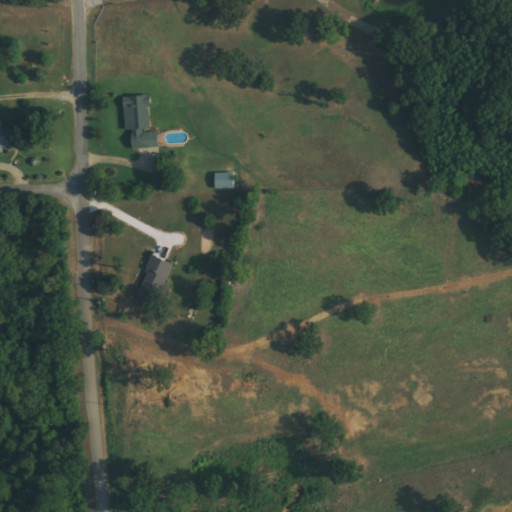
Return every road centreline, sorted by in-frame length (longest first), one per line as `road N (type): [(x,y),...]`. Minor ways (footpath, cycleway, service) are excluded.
road 1 (tertiary): [(101,511),(85,379),(81,192)]
road 2 (tertiary): [(81,192),(78,0)]
